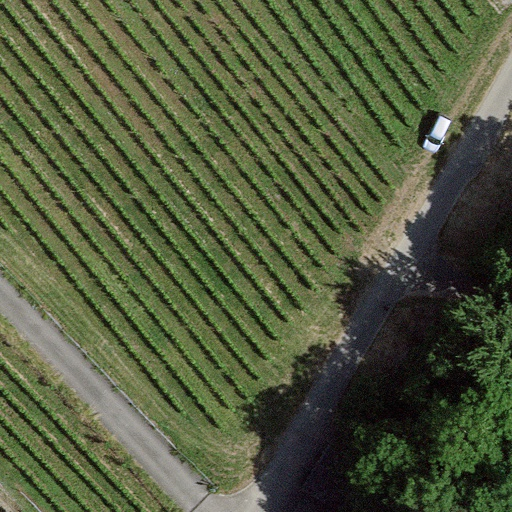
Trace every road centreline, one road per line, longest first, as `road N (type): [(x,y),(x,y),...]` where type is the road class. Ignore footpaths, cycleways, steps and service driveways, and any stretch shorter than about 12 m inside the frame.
road 1 (residential): [(260,511),(511,90)]
road 2 (residential): [(0,297),(202,511)]
